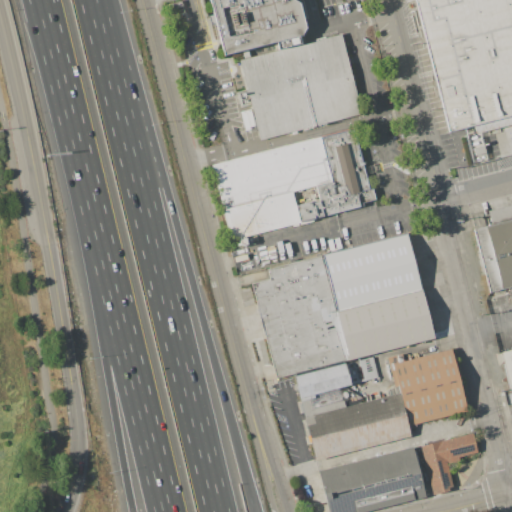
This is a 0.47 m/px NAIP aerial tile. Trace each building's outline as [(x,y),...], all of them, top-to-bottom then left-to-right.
[(204,0),(221,57),(305,32),(298,3),(289,0),(204,0)] [(511,0),(413,0),(447,133),(511,117),(511,0)] [(237,61),(339,38),(358,103),(350,107),(354,117),(257,143),(237,61)] [(212,168),(231,243),(374,204),(370,191),(338,199),(321,140),(212,168)] [(511,285),(488,292),(472,230),(489,225),(485,211),(511,204),(511,285)] [(274,378),(433,337),(406,232),(265,268),(268,278),(250,282),(274,378)] [(465,410),(407,425),(391,363),(450,348),(465,410)] [(511,348),(511,389),(510,390),(500,351),(511,348)] [(299,397),(293,376),(344,363),(349,384),(312,394),(299,397)] [(303,416),(304,416),(344,406),(398,393),(409,436),(314,460),(303,416)] [(304,416),(299,397),(312,394),(313,397),(308,398),(310,408),(342,400),(344,406),(304,416)] [(471,432),(476,452),(444,460),(452,489),(431,494),(419,446),(471,432)] [(365,511),(326,511),(317,470),(412,446),(425,497),(365,511)]
